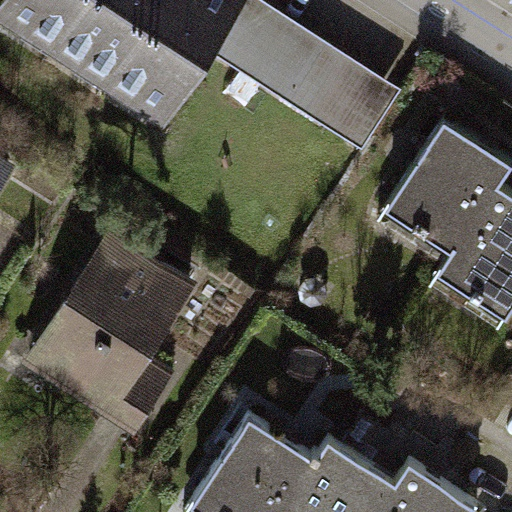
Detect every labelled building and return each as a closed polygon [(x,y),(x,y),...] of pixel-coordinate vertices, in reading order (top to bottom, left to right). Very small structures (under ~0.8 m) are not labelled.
[(5,0),(0,8),(0,16),(165,122),(212,50),(244,0),(5,0)] [(404,88),(267,0),(244,0),(212,50),(364,148),(404,88)] [(444,123),(388,210),(452,251),(435,276),(507,323),(511,313),(511,197),(494,186),(508,164),(444,123)] [(0,153),(0,194),(18,165),(0,153)] [(117,234),(34,367),(122,421),(205,289),(117,234)] [(262,425),(208,501),(222,511),(473,511),(479,505),(420,464),(402,490),(333,441),(316,463),(262,425)]
